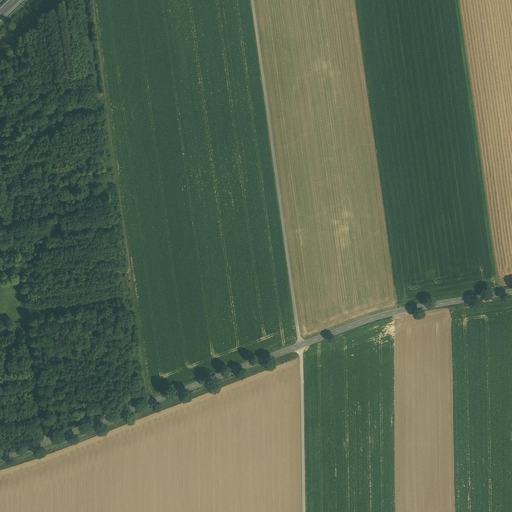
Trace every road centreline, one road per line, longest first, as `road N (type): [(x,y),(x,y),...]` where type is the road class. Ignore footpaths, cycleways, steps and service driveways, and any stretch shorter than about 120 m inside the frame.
road 1 (track): [(151,402),(91,0)]
road 2 (unclassified): [(252,0),(300,345)]
road 3 (unclassified): [(0,457),(300,345)]
road 4 (unclassified): [(300,345),(381,315),(511,291)]
road 5 (track): [(300,345),(303,511)]
road 6 (track): [(46,442),(19,291)]
